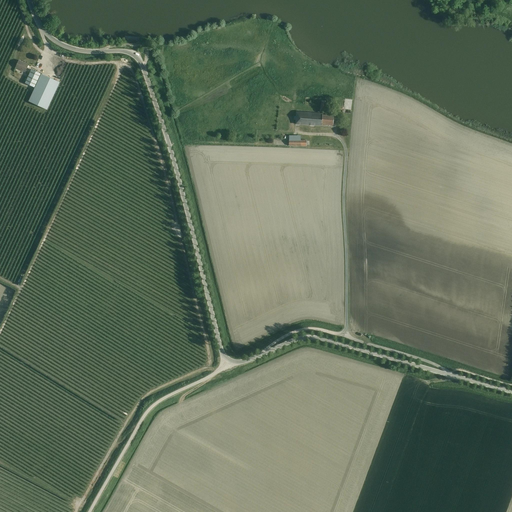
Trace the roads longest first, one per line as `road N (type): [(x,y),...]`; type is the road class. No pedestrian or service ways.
road 1 (unclassified): [(511,390),(318,337),(228,359),(143,68),(123,50),(75,48),(52,38),(29,0)]
road 2 (track): [(89,511),(148,409),(228,359)]
